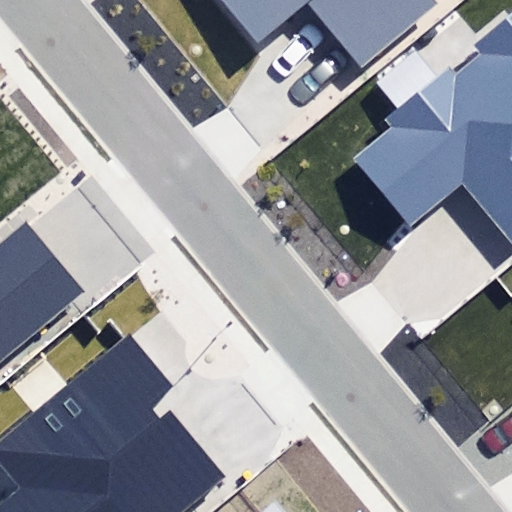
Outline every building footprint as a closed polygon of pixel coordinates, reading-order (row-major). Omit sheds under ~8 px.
[(309,9),(362,71),(441,5),(436,0),(220,0),(262,49),(309,9)] [(511,235),(511,12),(479,40),(486,49),(458,73),(448,62),(381,118),(391,129),(357,157),(412,222),(464,178),(511,235)] [(0,357),(81,289),(25,225),(0,245),(0,357)] [(0,499),(0,511),(177,511),(220,476),(170,417),(161,424),(149,410),(178,386),(128,327),(120,333),(0,434),(0,468),(15,486),(0,499)] [(285,511),(277,502),(263,511),(285,511)]
